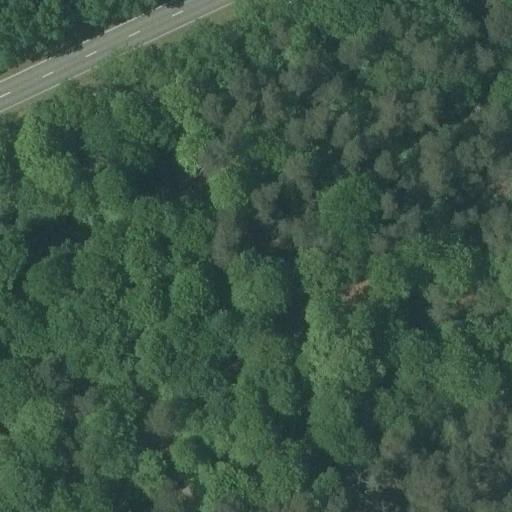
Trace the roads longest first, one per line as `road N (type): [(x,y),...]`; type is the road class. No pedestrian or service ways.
road 1 (track): [(0,487),(71,487),(131,499),(184,489),(225,459),(277,392),(427,135),(471,103),(511,90)]
road 2 (secondary): [(0,98),(205,0)]
